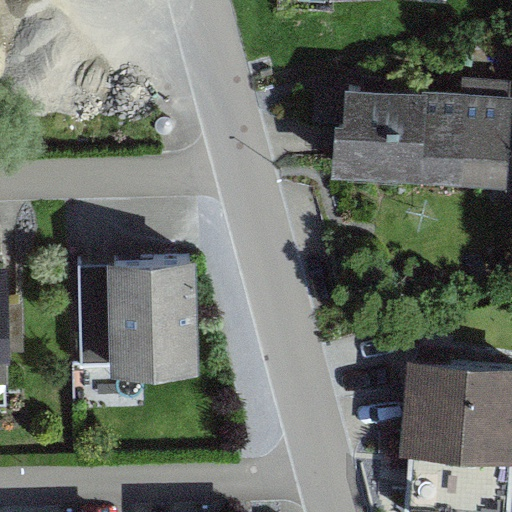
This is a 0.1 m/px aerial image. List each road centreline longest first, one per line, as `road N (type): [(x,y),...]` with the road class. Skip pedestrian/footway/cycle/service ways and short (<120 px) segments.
road 1 (residential): [(339,511),(250,179)]
road 2 (unknown): [(0,477),(328,470)]
road 3 (residential): [(0,185),(250,179)]
road 4 (residential): [(250,179),(202,0)]
